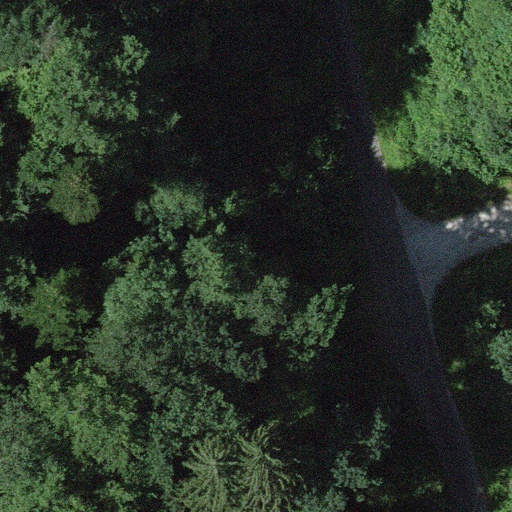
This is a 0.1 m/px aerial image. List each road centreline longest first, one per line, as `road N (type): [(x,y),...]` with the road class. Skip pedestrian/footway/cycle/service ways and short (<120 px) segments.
road 1 (unclassified): [(471,511),(324,0)]
road 2 (track): [(396,263),(511,225)]
